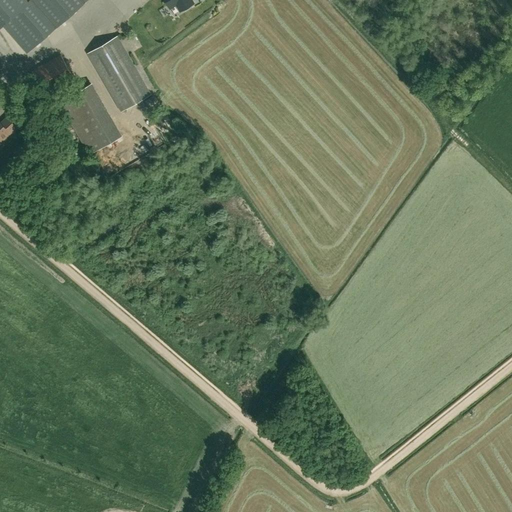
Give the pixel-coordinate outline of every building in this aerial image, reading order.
[(0,0),(0,26),(2,25),(26,52),(85,0),(0,0)] [(164,0),(170,8),(176,4),(180,11),(193,3),(191,0),(164,0)] [(87,52),(95,68),(121,112),(151,94),(117,37),(87,52)] [(46,94),(74,78),(60,54),(32,71),(46,94)] [(59,101),(90,152),(124,132),(93,80),(59,101)] [(0,138),(1,138),(2,140),(18,126),(8,116),(2,122),(0,119),(0,138)]
